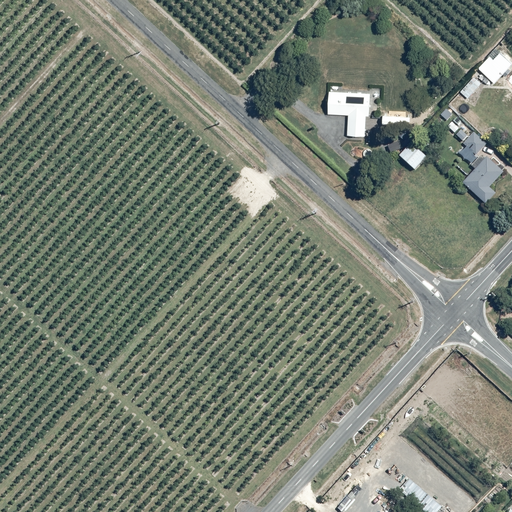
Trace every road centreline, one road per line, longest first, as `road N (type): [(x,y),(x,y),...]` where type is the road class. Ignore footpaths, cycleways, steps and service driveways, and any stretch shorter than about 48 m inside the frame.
road 1 (unclassified): [(454,312),(115,0)]
road 2 (tertiary): [(454,312),(272,511)]
